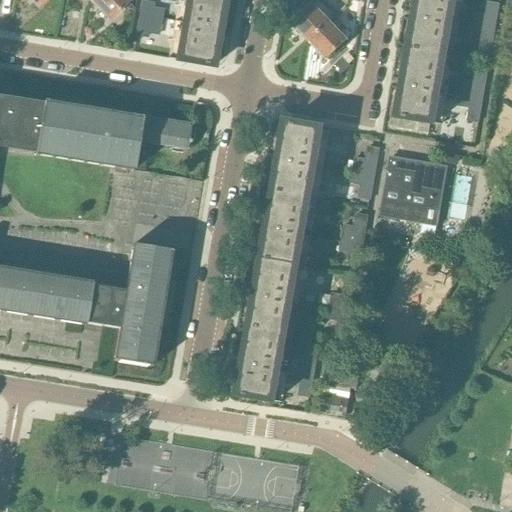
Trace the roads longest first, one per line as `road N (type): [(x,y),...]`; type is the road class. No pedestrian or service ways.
road 1 (residential): [(192,416),(250,89)]
road 2 (residential): [(250,89),(0,49)]
road 3 (unclassified): [(416,489),(334,441),(192,416)]
road 4 (residential): [(389,0),(369,112),(250,89)]
road 5 (unclassified): [(192,416),(0,383)]
